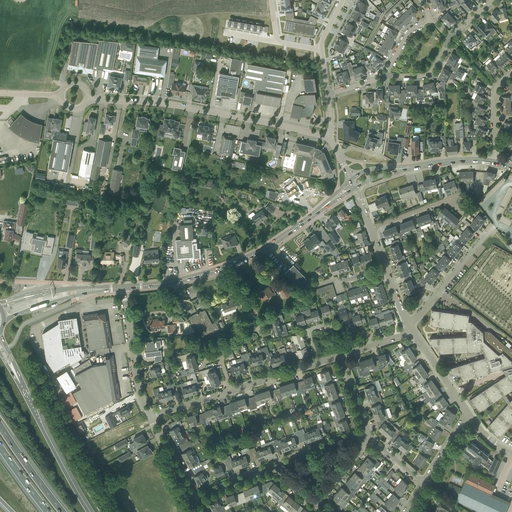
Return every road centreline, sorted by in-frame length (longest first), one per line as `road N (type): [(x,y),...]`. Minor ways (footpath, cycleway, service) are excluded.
road 1 (residential): [(329,138),(169,103),(87,100)]
road 2 (secondary): [(122,287),(234,264),(318,210)]
road 3 (motorway): [(88,511),(18,384)]
road 4 (residential): [(122,287),(136,386),(149,416)]
road 5 (residential): [(409,327),(491,231)]
